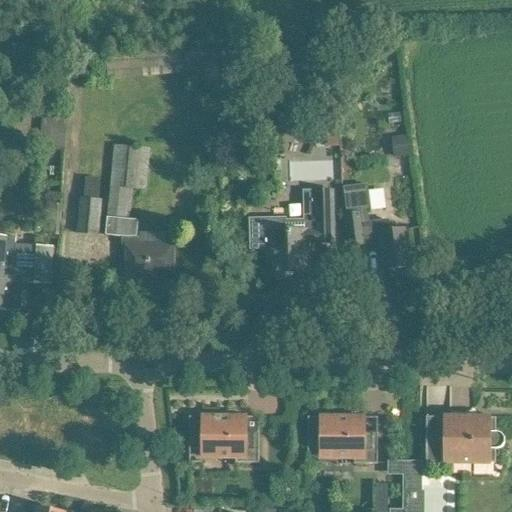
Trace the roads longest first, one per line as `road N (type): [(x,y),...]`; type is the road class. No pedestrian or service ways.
road 1 (unclassified): [(511,364),(140,366)]
road 2 (residential): [(155,505),(0,476)]
road 3 (unclassified): [(140,366),(0,365)]
road 4 (residential): [(155,505),(140,366)]
